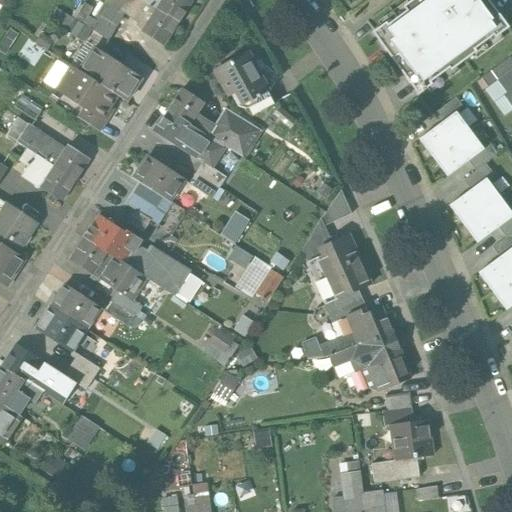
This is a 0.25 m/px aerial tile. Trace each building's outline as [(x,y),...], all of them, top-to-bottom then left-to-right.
[(178,24),(140,0),(127,0),(122,9),(147,26),(143,31),(164,45),(178,24)] [(140,0),(178,24),(191,3),(187,0),(140,0)] [(386,24),(373,34),(419,96),(432,86),(431,83),(449,70),(451,72),(477,53),(475,51),(494,37),(495,39),(509,29),(487,0),(422,0),(420,2),(418,0),(414,0),(403,8),(406,12),(388,26),(386,24)] [(117,11),(106,4),(89,30),(108,42),(124,17),(117,12),(117,11)] [(142,80),(95,49),(80,73),(117,97),(127,103),(142,80)] [(245,56),(215,73),(228,96),(235,92),(243,107),(268,94),(259,76),(257,77),(245,56)] [(498,82),(511,71),(511,60),(510,58),(481,80),(488,89),(498,82)] [(80,73),(74,69),(59,93),(85,110),(101,121),(102,120),(117,97),(80,73)] [(511,71),(498,82),(507,95),(504,97),(511,107),(511,71)] [(504,114),(511,108),(511,107),(504,97),(507,95),(498,82),(488,89),(486,90),(504,114)] [(204,104),(183,90),(169,111),(190,125),(197,115),(204,104)] [(268,94),(243,107),(250,120),(275,106),(268,94)] [(440,125),(456,113),(463,108),(456,99),(433,115),(440,125)] [(101,121),(85,110),(79,120),(99,133),(105,122),(102,120),(101,121)] [(262,133),(226,110),(215,127),(209,136),(245,159),(262,133)] [(190,125),(169,111),(156,132),(203,163),(203,162),(213,169),(226,149),(208,137),(190,125)] [(433,159),(470,132),(456,113),(440,125),(419,140),(433,159)] [(215,127),(197,115),(190,125),(208,137),(209,136),(215,127)] [(25,135),(13,127),(7,136),(19,144),(25,135)] [(470,132),(433,159),(447,178),(468,163),(484,151),(470,132)] [(19,144),(7,136),(1,146),(13,153),(19,144)] [(62,158),(43,145),(36,155),(55,168),(62,158)] [(90,160),(69,146),(62,158),(55,168),(76,181),(90,160)] [(484,151),(468,163),(476,172),(486,165),(498,155),(490,146),(484,151)] [(36,155),(23,175),(42,188),(55,168),(36,155)] [(149,157),(134,180),(170,203),(185,180),(149,157)] [(213,169),(203,162),(203,163),(196,173),(219,189),(226,177),(213,169)] [(463,181),(470,191),(486,180),(493,175),(486,165),(476,172),(463,181)] [(76,181),(55,168),(42,188),(41,189),(62,202),(76,181)] [(219,189),(196,173),(189,184),(212,199),(219,189)] [(463,226),(500,198),(486,180),(470,191),(449,207),(463,226)] [(159,197),(139,184),(126,204),(146,217),(159,197)] [(341,192),(321,222),(323,228),(351,215),(341,192)] [(511,214),(500,198),(463,226),(477,244),(498,229),(511,218),(511,214)] [(233,213),(218,201),(210,212),(225,224),(233,213)] [(38,225),(7,205),(0,216),(0,243),(18,255),(38,225)] [(227,232),(240,241),(255,219),(242,210),(227,232)] [(121,231),(100,218),(86,239),(147,278),(175,296),(188,275),(153,252),(150,257),(137,248),(139,245),(120,233),(121,231)] [(511,218),(498,229),(505,238),(511,233),(511,218)] [(320,221),(303,249),(307,258),(309,262),(318,258),(318,259),(331,253),(327,244),(330,243),(323,228),(321,222),(320,221)] [(511,234),(492,249),(499,259),(511,249),(511,234)] [(349,235),(330,243),(327,244),(331,253),(318,259),(318,258),(309,262),(316,280),(324,277),(328,287),(334,284),(340,298),(357,291),(371,285),(349,235)] [(147,278),(86,239),(73,259),(121,290),(134,299),(147,278)] [(0,243),(0,280),(9,286),(26,260),(18,255),(0,243)] [(492,293),(511,278),(511,249),(499,259),(478,274),(492,293)] [(256,295),(276,265),(260,254),(240,285),(256,295)] [(261,291),(273,299),(289,275),(277,267),(261,291)] [(194,273),(186,298),(200,302),(208,277),(194,273)] [(511,278),(492,293),(506,312),(511,307),(511,278)] [(102,307),(66,284),(51,306),(87,330),(102,307)] [(134,299),(121,290),(114,301),(137,315),(143,305),(134,299)] [(340,298),(326,304),(333,322),(346,317),(365,310),(357,291),(340,298)] [(137,315),(114,301),(107,312),(129,326),(137,315)] [(51,306),(37,328),(73,352),(87,330),(51,306)] [(366,314),(365,310),(346,317),(353,334),(342,338),(347,349),(391,331),(381,308),(366,314)] [(223,327),(207,350),(230,365),(245,342),(223,327)] [(347,349),(330,357),(334,367),(349,361),(354,373),(367,368),(377,392),(410,378),(400,354),(391,331),(347,349)] [(39,358),(18,345),(4,366),(25,380),(31,370),(39,358)] [(25,380),(4,366),(0,371),(0,393),(11,401),(18,390),(25,380)] [(50,382),(31,370),(25,380),(44,392),(50,382)] [(234,400),(245,377),(231,371),(220,394),(234,400)] [(44,392),(25,380),(18,390),(37,402),(44,392)] [(410,393),(386,397),(388,411),(412,408),(410,393)] [(21,414),(0,401),(0,441),(2,443),(21,414)] [(388,411),(383,412),(385,427),(391,426),(414,423),(412,408),(388,411)] [(414,423),(391,426),(391,429),(396,428),(399,448),(394,449),(396,462),(418,459),(433,456),(428,421),(414,423)] [(90,422),(83,440),(96,445),(103,427),(90,422)] [(396,462),(372,465),(374,483),(420,476),(418,459),(396,462)] [(344,498),(332,500),(334,511),(365,511),(365,507),(363,493),(361,472),(341,475),(344,498)] [(207,511),(206,506),(205,484),(192,486),(196,511),(207,511)] [(436,487),(416,489),(418,501),(438,498),(436,487)] [(382,490),(363,493),(365,507),(384,505),(382,490)] [(178,511),(177,498),(172,499),(171,498),(163,499),(164,511),(178,511)]
